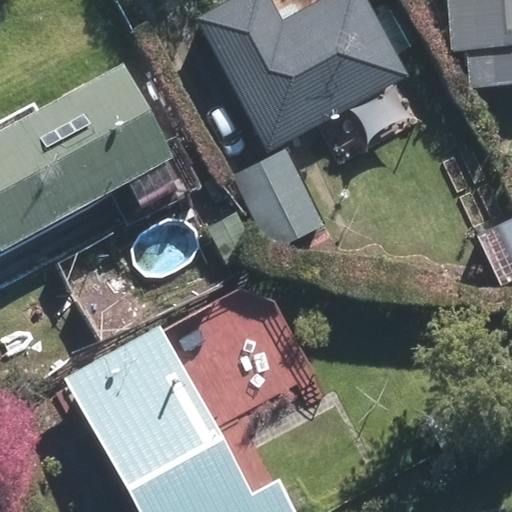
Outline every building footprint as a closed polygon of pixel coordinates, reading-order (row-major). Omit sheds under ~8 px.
[(242,1),(191,28),(258,149),(385,80),(341,0),(325,0),(261,35),(242,1)] [(511,0),(438,0),(443,50),(464,48),(467,85),(511,81),(511,0)] [(91,81),(0,132),(0,239),(137,163),(91,81)] [(276,153),(225,183),(266,254),(318,224),(276,153)] [(142,341),(59,388),(130,511),(271,511),(259,491),(236,505),(142,341)]
